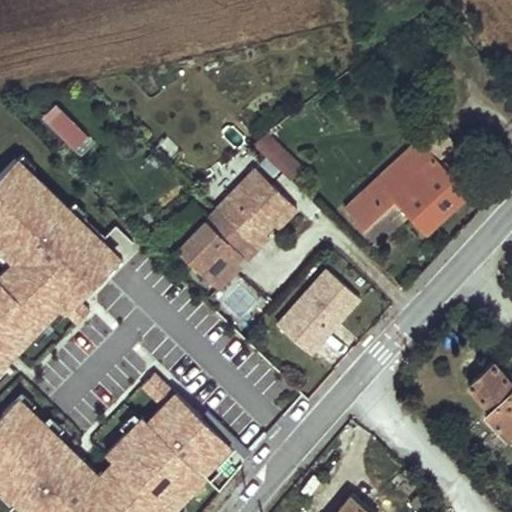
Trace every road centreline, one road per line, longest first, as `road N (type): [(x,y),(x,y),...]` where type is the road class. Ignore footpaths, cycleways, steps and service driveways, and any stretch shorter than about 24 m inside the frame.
road 1 (residential): [(511,212),(239,511)]
road 2 (unknown): [(368,365),(472,511)]
